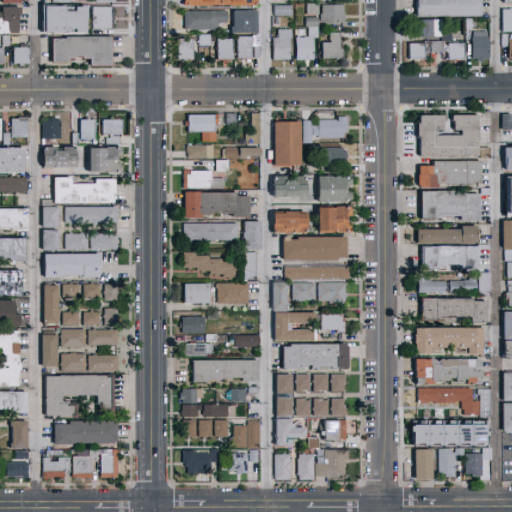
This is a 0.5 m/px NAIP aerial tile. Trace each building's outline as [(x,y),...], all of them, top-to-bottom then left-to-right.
[(412,0),(413,17),(478,16),(477,0),(412,0)] [(317,14),(317,3),(305,3),(305,14),(317,14)] [(319,21),(342,22),(343,4),(320,4),(319,21)] [(290,5),(272,5),(272,15),(289,16),(290,5)] [(0,33),(15,33),(15,6),(0,6),(0,33)] [(80,7),(38,6),(38,33),(80,33),(80,7)] [(109,28),(109,6),(89,6),(89,28),(109,28)] [(511,31),(511,8),(500,8),(500,31),(511,31)] [(226,10),(182,10),(182,29),(217,29),(217,23),(226,22),(226,10)] [(230,33),(254,33),(255,11),(230,10),(230,33)] [(317,17),(306,16),(305,37),(294,36),(294,59),(311,60),(312,37),(317,37),(317,17)] [(413,37),(427,37),(427,51),(446,51),(446,59),(462,59),(462,43),(449,43),(449,32),(441,32),(442,20),(414,20),(413,37)] [(289,59),(289,29),(275,29),(275,37),(271,37),(271,59),(289,59)] [(486,59),(486,31),(470,31),(470,59),(486,59)] [(339,32),(328,32),(328,42),(319,41),(319,58),(339,58),(339,32)] [(251,36),(235,36),(234,58),(250,59),(251,36)] [(107,66),(106,37),(47,37),(47,60),(85,60),(85,66),(107,66)] [(191,38),(175,38),(175,60),(190,60),(191,38)] [(231,38),(215,38),(215,59),(231,59),(231,38)] [(407,59),(423,58),(422,42),(407,43),(407,59)] [(12,63),(27,63),(28,47),(12,46),(12,63)] [(258,112),(247,111),(247,130),(242,130),(242,143),(257,143),(258,112)] [(185,130),(199,130),(199,140),(212,140),(212,113),(185,113),(185,130)] [(475,154),(475,113),(447,113),(447,128),(457,128),(457,132),(441,132),(441,113),(415,113),(415,154),(475,154)] [(25,136),(25,116),(9,116),(9,136),(25,136)] [(344,117),(313,116),(313,119),(301,119),(300,141),(310,141),(310,135),(344,136),(344,117)] [(91,138),(92,118),(77,117),(77,137),(91,138)] [(119,118),(100,117),(99,132),(118,133),(119,118)] [(39,119),(39,137),(58,137),(57,118),(39,119)] [(297,163),(297,119),(270,119),(270,163),(297,163)] [(211,156),(211,144),(185,143),(185,156),(211,156)] [(38,146),(38,165),(71,166),(72,145),(58,144),(58,147),(38,146)] [(83,145),(83,170),(115,170),(115,153),(117,153),(117,144),(100,145),(83,145)] [(501,167),(511,166),(511,144),(500,145),(501,167)] [(0,170),(19,170),(19,146),(0,146),(0,170)] [(257,146),(223,146),(223,156),(257,157),(257,146)] [(317,147),(317,164),(345,164),(345,147),(317,147)] [(415,184),(478,183),(478,159),(428,160),(428,164),(414,164),(415,184)] [(184,187),(222,187),(222,177),(209,177),(209,169),(184,169),(184,187)] [(347,200),(347,189),(345,189),(346,174),(314,173),(313,200),(347,200)] [(302,174),(268,175),(269,195),(303,194),(302,174)] [(25,175),(0,175),(0,190),(25,190),(25,175)] [(67,175),(50,175),(50,201),(111,201),(111,177),(91,177),(91,182),(67,182),(67,175)] [(502,212),(511,212),(511,176),(501,176),(502,212)] [(417,215),(455,215),(455,220),(477,220),(476,189),(417,190),(417,215)] [(180,190),(180,213),(246,215),(247,192),(180,190)] [(39,205),(39,225),(54,225),(54,205),(39,205)] [(62,206),(62,222),(115,222),(115,205),(62,206)] [(313,205),(313,229),(346,229),(347,217),(347,205),(313,205)] [(0,226),(24,226),(24,206),(0,206),(0,226)] [(268,210),(268,231),(302,231),(302,209),(268,210)] [(511,246),(511,218),(500,218),(499,246),(511,246)] [(257,219),(240,220),(240,248),(258,247),(257,219)] [(235,222),(181,222),(181,239),(235,239),(235,222)] [(457,228),(415,227),(415,241),(474,242),(474,224),(457,224),(457,228)] [(54,248),(55,228),(39,228),(39,248),(54,248)] [(62,249),(86,248),(85,231),(61,232),(62,249)] [(116,232),(87,232),(87,249),(116,248),(116,232)] [(22,236),(0,235),(0,258),(22,258),(22,236)] [(343,236),(279,236),(279,258),(343,258),(343,236)] [(476,245),(419,243),(418,266),(475,268),(476,245)] [(502,260),(511,260),(511,248),(503,248),(502,260)] [(254,278),(254,251),(242,251),(242,278),(254,278)] [(96,252),(40,252),(40,275),(96,276),(96,252)] [(181,267),(203,268),(203,276),(233,276),(233,256),(181,255),(181,267)] [(347,266),(282,265),(281,278),(347,279),(347,266)] [(0,293),(18,294),(18,268),(0,268),(0,293)] [(488,272),(476,272),(476,292),(488,292),(488,272)] [(443,279),(415,278),(415,291),(443,292),(443,279)] [(474,278),(446,279),(447,289),(474,289),(474,278)] [(269,309),(284,309),(283,280),(268,281),(269,309)] [(314,282),(289,281),(289,299),(314,300),(314,282)] [(316,301),(344,301),(344,281),(316,281),(316,301)] [(97,283),(79,282),(79,295),(97,296),(97,283)] [(115,282),(101,282),(101,299),(115,299),(115,282)] [(206,282),(180,282),(180,302),(206,302),(206,282)] [(246,302),(246,282),(215,282),(215,302),(246,302)] [(55,284),(40,283),(39,322),(54,322),(55,284)] [(60,296),(76,296),(76,283),(60,283),(60,296)] [(483,297),(419,297),(418,315),(467,316),(467,321),(483,321),(483,297)] [(0,321),(16,322),(16,313),(10,313),(11,298),(0,298),(0,321)] [(101,323),(115,323),(116,307),(102,307),(101,323)] [(511,309),(499,310),(500,338),(511,338),(511,309)] [(97,324),(97,311),(80,310),(80,323),(97,324)] [(60,323),(77,324),(77,311),(60,311),(60,323)] [(311,339),(310,327),(288,328),(288,322),(312,321),(311,311),(271,311),(271,339),(311,339)] [(341,312),(319,313),(319,331),(342,330),(341,312)] [(202,333),(202,315),(178,315),(178,333),(202,333)] [(411,352),(427,352),(427,346),(464,347),(464,353),(479,353),(479,326),(411,326),(411,352)] [(83,328),(59,328),(58,346),(83,346),(83,328)] [(115,328),(86,328),(86,344),(115,344),(115,328)] [(15,329),(0,329),(0,385),(15,385),(15,329)] [(53,333),(38,333),(39,365),(53,364),(53,333)] [(256,334),(232,334),(232,346),(257,345),(256,334)] [(511,338),(501,338),(500,357),(511,357),(511,338)] [(210,342),(182,342),(182,354),(210,354),(210,342)] [(279,343),(279,367),(345,366),(345,342),(279,343)] [(83,352),(59,352),(59,370),(83,370),(83,352)] [(115,354),(86,354),(86,370),(115,370),(115,354)] [(411,357),(411,376),(418,376),(418,380),(478,380),(478,358),(411,357)] [(189,358),(188,378),(254,379),(255,359),(189,358)] [(500,400),(511,399),(511,371),(499,372),(500,400)] [(289,373),(273,372),(272,391),(289,392),(289,373)] [(293,373),(294,390),(308,390),(308,372),(293,373)] [(311,391),(328,391),(343,390),(343,372),(311,373),(311,391)] [(41,374),(41,415),(73,415),(73,400),(58,400),(58,395),(93,394),(93,410),(111,409),(110,374),(41,374)] [(201,388),(179,387),(178,400),(201,401),(201,388)] [(470,387),(415,387),(415,402),(459,401),(459,415),(477,414),(477,400),(470,400),(470,387)] [(478,388),(478,417),(489,417),(489,388),(478,388)] [(22,389),(0,389),(0,412),(22,412),(22,389)] [(289,395),(272,396),(273,415),(289,415),(289,395)] [(294,415),(308,415),(308,397),(294,397),(294,415)] [(328,397),(329,415),(343,415),(343,397),(328,397)] [(326,415),(326,398),(311,398),(311,415),(326,415)] [(499,431),(511,431),(511,401),(500,402),(499,431)] [(178,415),(201,417),(202,404),(178,403),(178,415)] [(226,416),(226,403),(203,403),(203,417),(226,416)] [(289,417),(272,417),(271,444),(281,445),(281,436),(303,436),(303,426),(288,425),(289,417)] [(210,418),(180,419),(181,436),(210,435),(210,418)] [(24,419),(7,419),(7,447),(24,447),(24,419)] [(50,419),(50,441),(113,443),(113,421),(50,419)] [(225,436),(225,419),(212,419),(211,436),(225,436)] [(321,419),(320,438),(343,439),(344,419),(321,419)] [(407,442),(481,442),(481,434),(489,434),(489,420),(460,419),(460,423),(407,423),(407,442)] [(258,420),(245,420),(245,448),(257,448),(258,420)] [(244,424),(231,424),(231,446),(244,446),(244,424)] [(411,478),(429,478),(429,447),(410,448),(411,478)] [(452,476),(453,447),(436,447),(436,476),(452,476)] [(463,453),(464,474),(480,474),(480,459),(490,459),(489,447),(481,447),(481,452),(463,453)] [(114,477),(115,448),(97,448),(96,476),(114,477)] [(343,448),(322,449),(322,462),(313,462),(313,475),(344,475),(343,448)] [(256,461),(256,449),(247,449),(247,460),(256,461)] [(27,450),(13,450),(12,460),(3,460),(2,475),(26,476),(27,450)] [(207,450),(180,451),(181,470),(208,469),(207,450)] [(245,453),(227,452),(227,472),(245,472),(245,453)] [(296,479),(312,478),(311,452),(295,453),(296,479)] [(272,479),(288,479),(288,453),(272,453),(272,479)] [(88,477),(88,456),(40,456),(40,475),(69,475),(69,477),(88,477)]
